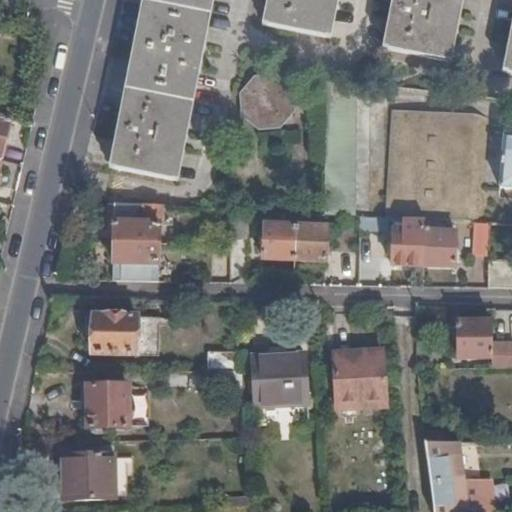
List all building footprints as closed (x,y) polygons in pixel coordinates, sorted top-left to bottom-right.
[(127,100),(146,0),(141,0),(106,168),(113,169),(127,100)] [(146,0),(127,100),(113,169),(170,180),(206,0),(146,0)] [(332,0),(271,0),(267,26),(325,38),(332,0)] [(456,0),(396,0),(387,51),(443,62),(456,0)] [(252,79),(239,95),(240,117),(257,132),(277,131),(292,112),(291,93),(274,78),(252,79)] [(355,88),(356,85),(325,81),(323,216),(353,217),(355,88)] [(390,111),(385,219),(411,220),(417,112),(390,111)] [(447,113),(442,222),(469,223),(475,114),(447,113)] [(0,160),(2,161),(12,120),(0,117),(0,160)] [(511,135),(504,134),(500,188),(511,188),(511,135)] [(115,206),(115,223),(140,223),(140,207),(115,206)] [(115,223),(114,242),(158,244),(159,226),(161,226),(162,208),(140,207),(140,223),(115,223)] [(246,237),(247,212),(233,212),(231,236),(246,237)] [(381,219),(360,218),(361,226),(381,227),(381,219)] [(294,260),(296,225),(265,223),(263,258),(294,260)] [(490,255),(491,224),(478,223),(477,254),(490,255)] [(327,226),(296,225),(294,260),(325,261),(327,226)] [(218,246),(231,246),(231,236),(231,229),(218,228),(218,246)] [(423,266),(424,231),(393,230),(392,265),(423,266)] [(456,233),(424,231),(423,266),(454,267),(456,233)] [(158,244),(114,242),(113,262),(157,263),(158,244)] [(489,289),(511,289),(511,263),(489,262),(489,289)] [(93,316),(92,354),(157,355),(159,318),(93,316)] [(492,323),(459,323),(459,359),(491,358),(491,343),(492,323)] [(511,343),(491,343),(491,358),(491,366),(511,365),(511,343)] [(209,353),(208,373),(216,373),(237,372),(237,353),(209,353)] [(357,359),(357,355),(337,355),(338,410),(386,410),(386,359),(357,359)] [(308,356),(257,356),(257,404),(309,403),(308,356)] [(216,388),(241,388),(241,372),(237,372),(216,373),(216,388)] [(127,388),(89,387),(90,409),(86,410),(86,429),(127,428),(127,388)] [(466,511),(458,444),(426,444),(433,511),(466,511)] [(112,456),(61,457),(62,500),(114,499),(112,456)] [(247,508),(247,497),(222,498),(222,509),(247,508)]
